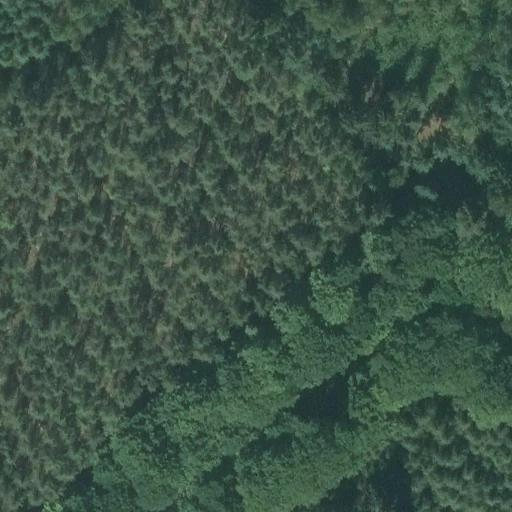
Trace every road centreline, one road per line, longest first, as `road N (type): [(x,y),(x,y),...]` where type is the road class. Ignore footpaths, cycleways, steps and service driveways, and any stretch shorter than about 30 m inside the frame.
road 1 (track): [(409,196),(239,0)]
road 2 (track): [(511,206),(455,244),(409,196)]
